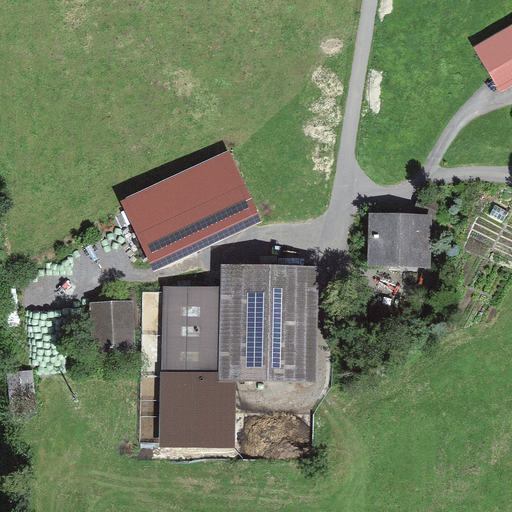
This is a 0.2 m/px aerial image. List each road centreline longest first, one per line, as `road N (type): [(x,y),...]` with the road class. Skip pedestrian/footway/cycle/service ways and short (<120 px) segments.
road 1 (track): [(32,307),(333,232)]
road 2 (track): [(371,0),(333,232)]
road 3 (track): [(511,90),(469,109),(407,193),(341,186)]
